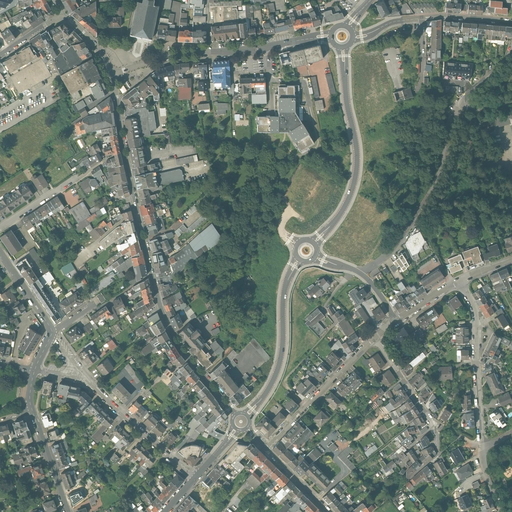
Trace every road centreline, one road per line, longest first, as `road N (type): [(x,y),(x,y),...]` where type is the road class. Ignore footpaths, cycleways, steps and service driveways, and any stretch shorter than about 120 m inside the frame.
road 1 (tertiary): [(235,415),(168,328),(111,75)]
road 2 (tertiary): [(313,242),(347,200),(357,157),(342,47)]
road 3 (residential): [(358,272),(393,248),(432,188),(464,104)]
road 4 (tertiary): [(295,43),(171,57),(111,75)]
road 5 (tertiary): [(246,415),(278,367),(284,289),(298,259)]
road 6 (residential): [(457,281),(474,313),(481,445)]
road 7 (residential): [(80,375),(194,478)]
